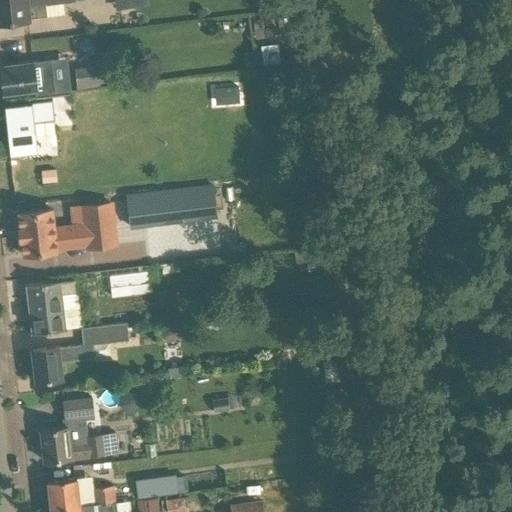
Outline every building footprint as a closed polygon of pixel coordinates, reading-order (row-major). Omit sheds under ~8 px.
[(0,0),(0,22),(47,17),(45,4),(75,1),(74,0),(0,0)] [(246,67),(263,65),(261,51),(244,53),(246,67)] [(52,60),(0,66),(4,94),(55,88),(52,60)] [(116,81),(114,64),(74,69),(76,86),(116,81)] [(239,87),(215,89),(216,105),(240,103),(239,87)] [(52,100),(4,106),(10,157),(34,154),(30,122),(54,119),(52,100)] [(57,170),(42,171),(43,184),(58,182),(57,170)] [(212,187),(129,197),(132,226),(215,217),(212,187)] [(117,250),(116,246),(118,245),(113,202),(85,206),(87,226),(54,230),(52,210),(19,213),(21,229),(19,229),(20,241),(22,240),(24,260),(57,256),(57,253),(89,249),(90,253),(117,250)] [(315,250),(295,253),(296,262),(316,259),(315,250)] [(112,297),(151,287),(145,265),(106,275),(112,297)] [(63,294),(76,292),(75,279),(25,285),(31,334),(67,330),(63,294)] [(323,301),(299,306),(303,329),(327,325),(323,301)] [(94,358),(92,345),(129,340),(127,323),(82,328),(84,344),(59,347),(58,346),(32,350),(36,381),(61,378),(59,362),(84,359),(94,358)] [(92,398),(64,401),(67,426),(42,429),(45,462),(71,459),(71,457),(89,455),(89,457),(118,453),(115,432),(89,435),(87,414),(94,414),(92,398)] [(214,412),(230,410),(228,398),(213,400),(214,412)] [(236,468),(224,469),(227,486),(238,485),(236,468)] [(48,481),(51,509),(80,506),(77,478),(48,481)] [(137,497),(159,495),(157,478),(136,480),(137,497)] [(94,488),(96,504),(132,499),(130,484),(94,488)] [(167,511),(188,511),(187,497),(166,500),(167,511)] [(96,504),(80,506),(51,509),(51,511),(116,511),(117,510),(134,508),(132,499),(96,504)] [(159,511),(158,500),(138,502),(139,511),(159,511)] [(264,511),(263,500),(230,505),(230,511),(264,511)]
